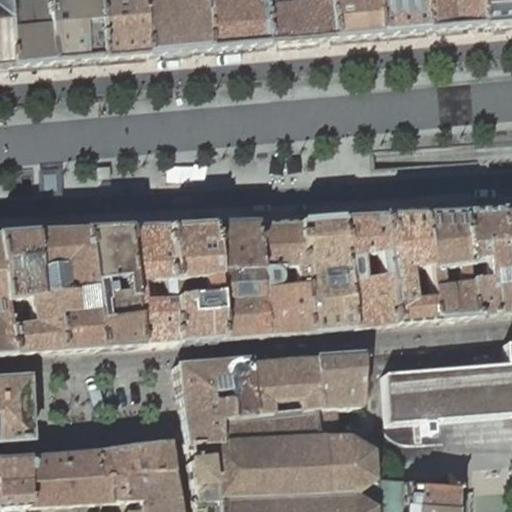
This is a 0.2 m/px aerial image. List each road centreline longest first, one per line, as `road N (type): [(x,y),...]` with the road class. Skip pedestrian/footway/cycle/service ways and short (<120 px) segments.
road 1 (residential): [(511,47),(0,91)]
road 2 (residential): [(511,332),(0,370)]
road 3 (residential): [(0,208),(511,177)]
